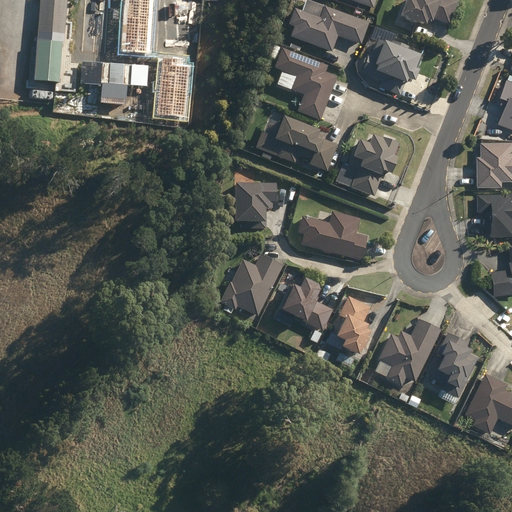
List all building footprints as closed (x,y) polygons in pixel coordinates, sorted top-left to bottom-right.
[(66,0),(42,0),(40,33),(63,35),(66,0)] [(110,0),(85,0),(82,49),(107,51),(110,0)] [(163,1),(146,0),(135,0),(132,55),(160,57),(163,1)] [(457,1),(454,0),(405,0),(401,14),(407,16),(406,19),(421,24),(422,23),(425,24),(427,19),(431,21),(432,18),(448,24),(457,1)] [(367,23),(324,7),(320,18),(295,9),(289,24),(295,26),(291,36),(331,51),(337,35),(359,43),(367,23)] [(380,80),(378,87),(399,95),(406,77),(413,80),(422,57),(405,50),(406,47),(391,40),(390,44),(377,39),(367,65),(365,64),(362,73),(380,80)] [(37,40),(33,80),(59,83),(63,42),(37,40)] [(326,66),(283,49),(275,67),(297,76),(292,88),(305,94),(298,111),(319,119),(335,77),(323,72),(326,66)] [(108,83),(110,64),(103,63),(101,83),(108,83)] [(131,86),(132,66),(123,66),(122,85),(131,86)] [(511,83),(506,81),(499,98),(502,99),(500,104),(505,106),(498,125),(511,130),(511,83)] [(262,132),(256,147),(294,161),(297,154),(311,159),(309,164),(327,171),(337,145),(323,139),(322,141),(315,138),(318,130),(284,116),(276,137),(262,132)] [(351,188),(374,197),(384,172),(390,174),(396,158),(394,157),(398,145),(373,135),(369,145),(358,141),(349,167),(358,171),(351,188)] [(476,157),(477,187),(500,187),(500,182),(511,181),(511,152),(511,143),(480,144),(480,157),(476,157)] [(234,185),(234,221),(264,221),(264,207),(271,207),(271,201),(274,201),(274,185),(234,185)] [(500,195),(477,195),(477,212),(490,212),(490,236),(511,235),(511,194),(507,195),(507,198),(500,198),(500,195)] [(304,233),(301,244),(360,259),(366,237),(355,234),(359,219),(332,212),(329,223),(302,217),(298,232),(304,233)] [(511,246),(508,247),(510,263),(509,263),(509,271),(490,273),(493,296),(511,294),(511,246)] [(236,305),(257,315),(282,264),(260,253),(254,266),(242,260),(230,284),(229,283),(220,302),(234,309),(236,305)] [(298,288),(292,285),(280,309),(322,330),(333,310),(314,300),(320,290),(318,285),(304,277),(298,288)] [(370,307),(348,296),(339,315),(344,318),(336,336),(345,340),(342,346),(359,354),(361,349),(363,350),(369,338),(367,338),(370,331),(366,329),(368,325),(363,322),(370,307)] [(405,377),(414,381),(440,329),(418,319),(410,336),(401,332),(398,338),(391,335),(379,360),(392,366),(386,378),(401,385),(405,377)] [(458,398),(477,359),(469,355),(472,350),(466,347),(468,343),(447,333),(437,354),(444,357),(437,370),(436,370),(433,377),(445,383),(442,390),(458,398)] [(484,375),(465,415),(476,420),(473,426),(489,433),(497,417),(511,424),(511,395),(503,391),(506,385),(484,375)] [(419,399),(412,395),(408,403),(416,407),(419,399)]
